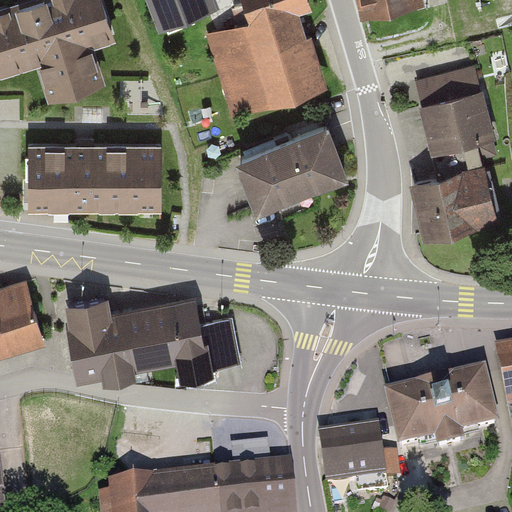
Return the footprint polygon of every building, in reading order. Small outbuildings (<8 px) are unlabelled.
[(97,0),(42,0),(0,13),(0,72),(38,60),(50,98),(99,83),(87,46),(110,39),(97,0)] [(205,0),(157,0),(164,18),(206,3),(205,0)] [(236,112),(319,85),(296,7),(306,3),(304,0),(249,0),(255,19),(235,25),(238,33),(221,38),(232,75),(226,76),(236,112)] [(425,0),(361,0),(365,21),(427,10),(425,0)] [(466,171),(416,186),(432,243),(505,222),(482,143),(496,140),(475,66),(418,82),(438,152),(459,146),(466,171)] [(327,133),(241,165),(259,213),(345,180),(327,133)] [(156,151),(31,150),(31,206),(156,207),(156,151)] [(31,280),(0,288),(0,358),(49,345),(31,280)] [(106,297),(73,303),(76,323),(70,325),(79,374),(180,355),(184,375),(241,364),(231,315),(201,320),(197,300),(109,316),(106,297)] [(511,346),(503,348),(511,407),(511,346)] [(491,373),(390,393),(401,447),(502,426),(491,373)] [(384,426),(325,433),(331,484),(390,477),(384,426)] [(301,511),(295,461),(118,483),(119,491),(102,493),(104,511),(301,511)]
